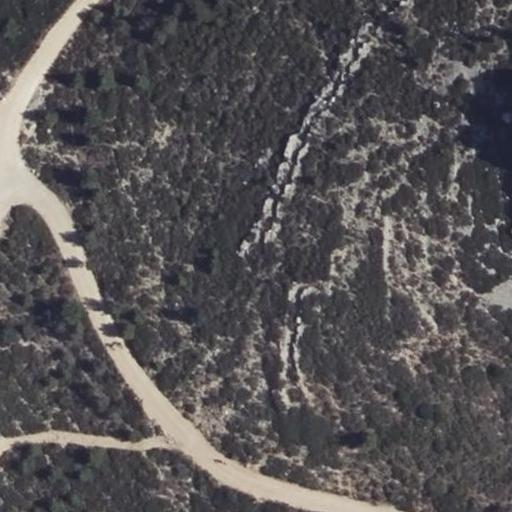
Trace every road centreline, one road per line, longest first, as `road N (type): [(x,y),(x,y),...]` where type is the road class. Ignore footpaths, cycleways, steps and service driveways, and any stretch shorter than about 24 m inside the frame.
road 1 (track): [(359,511),(226,471),(181,437),(109,337),(54,211),(36,194),(2,189)]
road 2 (track): [(2,189),(8,126),(31,75),(91,0)]
road 3 (track): [(0,447),(52,436),(109,444),(181,437)]
